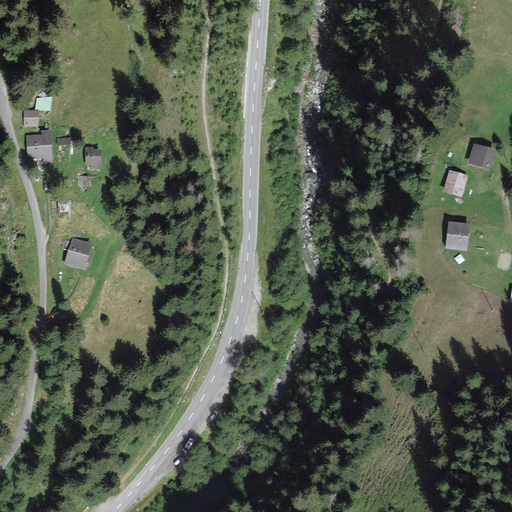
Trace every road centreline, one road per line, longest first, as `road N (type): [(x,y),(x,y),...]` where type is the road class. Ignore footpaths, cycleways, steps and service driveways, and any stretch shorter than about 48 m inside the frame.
road 1 (tertiary): [(113,511),(191,415),(238,314),(260,0)]
road 2 (track): [(0,104),(38,220),(40,324)]
road 3 (track): [(40,324),(28,413),(0,468)]
road 4 (track): [(0,219),(11,218),(9,251),(40,324)]
